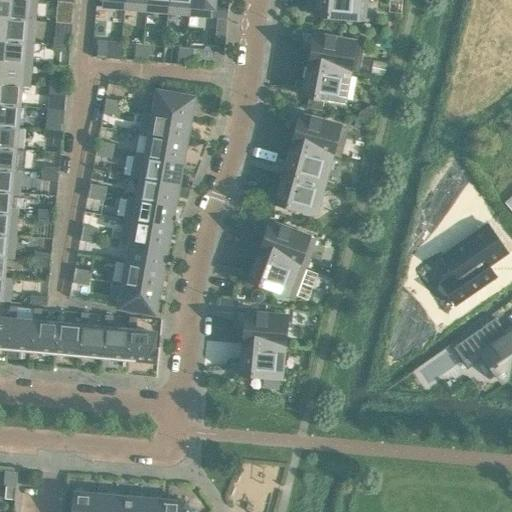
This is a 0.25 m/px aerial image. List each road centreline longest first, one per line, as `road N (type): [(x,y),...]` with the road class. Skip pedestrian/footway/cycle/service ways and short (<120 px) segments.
road 1 (residential): [(256,0),(247,95),(198,258),(178,410)]
road 2 (residential): [(178,410),(0,394)]
road 3 (residential): [(57,439),(165,448),(178,410)]
